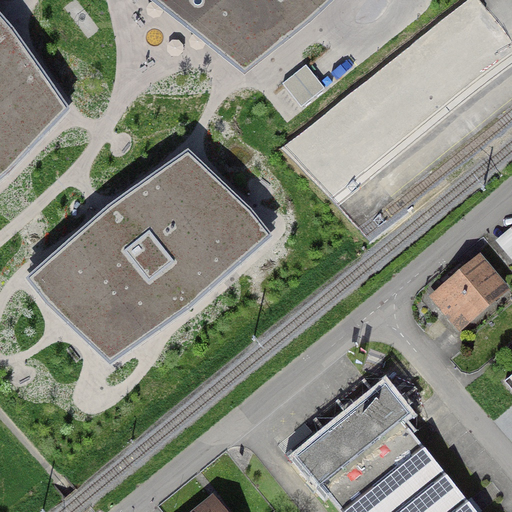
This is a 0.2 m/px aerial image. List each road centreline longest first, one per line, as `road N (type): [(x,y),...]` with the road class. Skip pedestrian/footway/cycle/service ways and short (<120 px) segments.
road 1 (residential): [(128,511),(375,306)]
road 2 (residential): [(375,306),(511,461)]
road 3 (residential): [(375,306),(511,193)]
